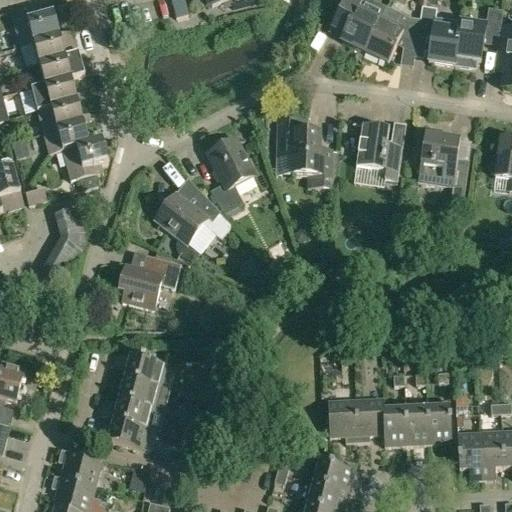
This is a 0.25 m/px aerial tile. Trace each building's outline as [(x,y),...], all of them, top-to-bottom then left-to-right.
[(203,0),(207,11),(231,4),(233,11),(249,6),(247,0),(203,0)] [(351,0),(349,0),(347,4),(339,22),(349,27),(341,45),(364,56),(380,23),(357,12),(360,4),(351,0)] [(422,11),(420,23),(417,39),(417,41),(432,44),(428,66),(453,70),(454,61),(459,33),(434,30),(436,13),(422,11)] [(36,13),(11,20),(19,51),(24,49),(33,47),(33,46),(60,40),(59,39),(54,17),(38,21),(36,13)] [(498,44),(500,32),(503,15),(488,13),(485,29),(460,26),(459,33),(454,61),(453,70),(468,72),(471,71),(474,69),(476,65),(476,64),(480,65),(483,42),(498,44)] [(394,30),(380,23),(364,56),(388,67),(399,43),(416,46),(417,41),(417,39),(420,23),(410,22),(400,17),(394,30)] [(511,33),(500,32),(498,44),(497,50),(510,52),(503,93),(511,94),(511,33)] [(73,35),(59,39),(60,40),(33,46),(33,47),(24,49),(30,70),(39,68),(79,58),(73,35)] [(39,68),(44,90),(71,83),(85,80),(79,58),(39,68)] [(31,93),(37,115),(77,105),(71,83),(44,90),(31,93)] [(37,115),(43,137),(83,127),(77,105),(37,115)] [(0,127),(9,125),(7,115),(6,113),(0,114),(0,127)] [(307,125),(282,124),(277,124),(277,144),(282,144),(281,161),(293,162),(292,180),(308,180),(308,192),(330,193),(332,155),(319,155),(320,136),(307,136),(307,125)] [(49,159),(62,156),(62,155),(89,149),(89,148),(83,127),(43,137),(49,159)] [(362,129),(356,170),(385,174),(384,184),(397,186),(402,150),(386,148),(389,133),(362,129)] [(417,185),(453,191),(451,200),(463,202),(468,170),(456,168),(460,143),(425,138),(417,185)] [(495,180),(511,182),(510,195),(511,195),(511,144),(500,143),(495,180)] [(102,145),(89,148),(89,149),(62,155),(62,156),(70,186),(95,179),(93,171),(108,167),(102,145)] [(211,195),(224,219),(243,208),(234,190),(254,180),(235,145),(208,159),(224,188),(211,195)] [(24,212),(13,171),(11,163),(8,161),(0,163),(0,211),(2,217),(24,212)] [(247,207),(266,198),(258,180),(238,189),(247,207)] [(47,205),(47,204),(44,194),(34,196),(37,208),(47,205)] [(26,198),(28,210),(37,208),(34,196),(26,198)] [(187,249),(203,228),(222,243),(231,230),(219,218),(220,217),(204,200),(196,213),(176,198),(155,224),(187,249)] [(293,236),(297,247),(308,244),(304,232),(293,236)] [(152,262),(148,276),(126,270),(119,295),(124,297),(122,306),(154,314),(160,289),(174,293),(180,269),(152,262)] [(131,360),(125,382),(160,391),(161,390),(166,369),(131,360)] [(33,371),(46,374),(48,364),(36,361),(33,371)] [(14,415),(2,412),(4,404),(15,407),(18,399),(24,397),(26,391),(22,386),(26,373),(3,367),(0,375),(1,376),(0,378),(0,427),(10,430),(14,415)] [(438,389),(449,388),(448,377),(437,378),(438,389)] [(415,379),(415,390),(426,389),(426,378),(415,379)] [(393,380),(393,391),(404,390),(404,379),(393,380)] [(125,382),(119,403),(155,412),(155,413),(169,416),(169,413),(168,413),(166,409),(170,393),(161,390),(160,391),(125,382)] [(206,403),(211,405),(216,406),(219,396),(209,394),(206,403)] [(119,403),(114,424),(149,433),(155,413),(155,412),(119,403)] [(383,403),(376,404),(378,440),(383,439),(384,451),(403,450),(401,413),(384,414),(383,403)] [(376,404),(353,405),(355,448),(370,447),(369,440),(378,440),(376,404)] [(219,416),(221,407),(216,406),(211,405),(209,414),(219,416)] [(329,442),(345,441),(345,448),(355,448),(353,405),(328,406),(329,442)] [(490,420),(501,419),(500,408),(490,409),(490,420)] [(511,408),(500,408),(501,419),(511,418),(511,408)] [(466,410),(455,410),(456,421),(467,421),(466,410)] [(452,448),(450,411),(425,412),(427,449),(452,448)] [(425,412),(401,413),(403,450),(427,449),(425,412)] [(108,446),(143,455),(149,433),(114,424),(108,446)] [(511,435),(502,436),(504,473),(511,472),(511,435)] [(502,436),(480,437),(482,485),(495,484),(495,474),(504,473),(502,436)] [(457,439),(459,475),(468,475),(469,485),(482,485),(480,437),(457,439)] [(202,438),(200,447),(205,448),(205,449),(210,450),(212,440),(202,438)] [(192,456),(193,456),(203,458),(205,449),(205,448),(200,447),(195,446),(192,456)] [(190,468),(192,459),(171,453),(169,462),(190,468)] [(59,467),(65,469),(62,482),(95,491),(102,465),(62,454),(59,467)] [(319,466),(313,488),(348,497),(354,475),(319,466)] [(279,468),(276,478),(287,481),(289,471),(279,468)] [(134,473),(129,492),(145,496),(150,477),(134,473)] [(274,488),(284,490),(287,481),(276,478),(274,488)] [(89,511),(95,491),(62,482),(55,480),(52,493),(59,495),(54,510),(61,511),(89,511)] [(313,488),(307,509),(320,511),(344,511),(348,497),(313,488)]
